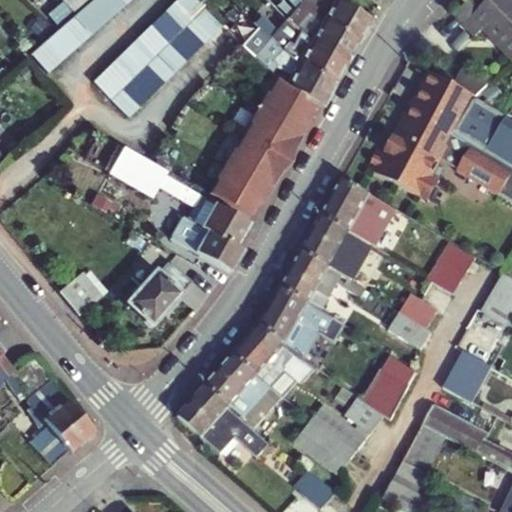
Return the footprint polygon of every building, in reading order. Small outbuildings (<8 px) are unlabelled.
[(51,72),(90,38),(100,30),(134,0),(96,0),(43,45),(34,53),(51,72)] [(135,114),(154,97),(163,88),(228,24),(204,0),(181,0),(101,79),(135,114)] [(327,19),(362,40),(374,17),(348,1),(345,0),(328,0),(322,13),(327,19)] [(511,0),(470,0),(455,15),(476,37),(485,28),(505,48),(502,51),(511,61),(511,0)] [(315,40),(350,61),(362,40),(327,19),(322,13),(314,5),(300,25),(308,33),(315,40)] [(271,18),(263,25),(266,28),(276,39),(284,31),(271,18)] [(276,39),(279,42),(300,63),(338,85),(350,61),(315,40),(308,33),(300,25),(296,21),(284,31),(276,39)] [(266,28),(248,45),(278,76),(280,77),(287,84),(295,90),(321,106),(325,108),(338,85),(300,63),(279,42),(276,39),(266,28)] [(476,99),(488,87),(461,72),(453,87),(476,99)] [(453,87),(431,75),(414,106),(411,104),(383,155),(377,152),(367,172),(428,205),(439,183),(428,177),(436,162),(451,158),(455,173),(498,198),(498,197),(511,204),(511,170),(454,135),(476,99),(453,87)] [(278,76),(211,195),(254,219),(321,106),(295,90),(287,84),(280,77),(278,76)] [(511,124),(474,101),(454,135),(511,170),(511,124)] [(198,209),(192,220),(238,246),(251,224),(167,176),(170,171),(127,146),(112,171),(155,196),(160,188),(168,193),(198,209)] [(393,213),(341,182),(322,217),(371,248),(373,249),(393,213)] [(371,248),(322,217),(300,255),(338,277),(340,278),(347,282),(351,285),(371,248)] [(177,236),(230,270),(233,272),(245,250),(238,246),(192,220),(189,218),(177,236)] [(474,262),(448,246),(427,282),(452,298),(474,262)] [(338,277),(300,255),(281,290),(308,306),(314,296),(326,303),(336,286),(340,278),(338,277)] [(156,269),(151,274),(177,298),(193,281),(171,261),(160,273),(156,269)] [(82,309),(103,290),(84,268),(63,286),(82,309)] [(125,302),(151,327),(177,298),(151,274),(125,302)] [(511,281),(502,275),(495,288),(511,298),(511,281)] [(347,282),(340,278),(336,286),(343,290),(347,282)] [(351,285),(347,282),(343,290),(360,300),(365,292),(351,285)] [(511,298),(495,288),(487,301),(511,315),(511,298)] [(284,347),(303,361),(319,332),(338,342),(345,329),(320,313),(308,306),(281,290),(261,326),(284,347)] [(326,303),(314,296),(308,306),(320,313),(326,303)] [(436,313),(410,298),(399,316),(425,332),(436,313)] [(511,315),(487,301),(480,313),(505,328),(511,315)] [(425,332),(399,316),(398,315),(387,332),(419,352),(430,335),(425,332)] [(256,378),(268,388),(283,371),(300,387),(313,372),(283,349),(284,347),(261,326),(233,357),(256,378)] [(0,379),(15,367),(0,347),(0,379)] [(490,369),(462,353),(442,389),(471,405),(490,369)] [(388,356),(378,374),(407,391),(415,374),(388,356)] [(256,378),(233,357),(205,388),(229,409),(250,431),(280,399),(268,388),(256,378)] [(407,391),(378,374),(361,403),(390,422),(407,391)] [(29,442),(52,467),(69,453),(71,455),(95,436),(53,385),(33,399),(32,398),(25,402),(30,408),(26,411),(39,433),(29,442)] [(177,419),(219,456),(233,440),(255,460),(267,447),(250,431),(229,409),(205,388),(177,419)] [(370,435),(383,418),(357,400),(344,417),(357,427),(370,435)] [(354,431),(322,407),(311,422),(355,454),(366,440),(354,431)] [(511,458),(483,443),(486,437),(432,408),(421,427),(444,439),(511,475),(511,458)] [(355,454),(311,422),(294,445),(337,478),(355,454)] [(401,464),(424,476),(444,439),(421,427),(401,464)] [(320,511),(336,495),(308,473),(293,489),(318,511),(320,511)] [(428,511),(432,504),(391,482),(381,501),(402,511),(428,511)] [(511,511),(511,488),(500,511),(511,511)] [(285,511),(310,511),(293,500),(285,511)]
